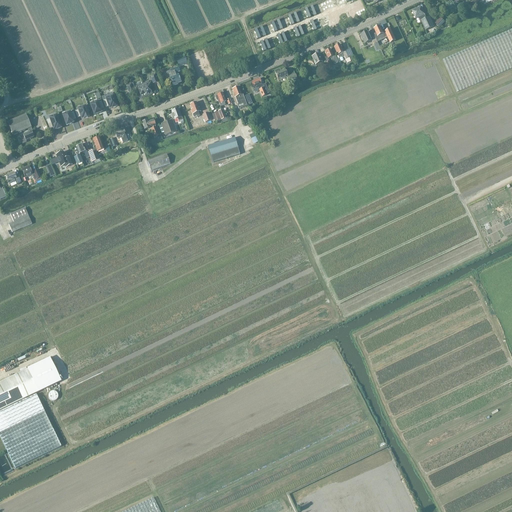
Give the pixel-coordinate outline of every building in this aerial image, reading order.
[(412,11),(416,19),(420,18),(426,31),(434,28),(429,17),(426,18),(421,7),(412,11)] [(441,18),(435,23),(440,27),(445,22),(441,18)] [(380,26),(374,29),(377,36),(380,35),(382,39),(385,37),(380,26)] [(511,29),(443,60),(457,93),(511,68),(511,29)] [(374,45),(378,43),(375,36),(371,38),(368,31),(360,35),(365,44),(372,41),(374,45)] [(340,45),(334,47),(339,58),(344,56),(345,60),(347,63),(351,61),(349,58),(353,57),(350,49),(345,51),(343,52),(340,45)] [(338,62),(336,58),(335,56),(333,56),(330,49),(325,52),(328,59),(330,58),(333,65),(338,62)] [(319,63),(322,62),(319,54),(312,57),(315,65),(318,70),(322,68),(319,63)] [(187,63),(184,57),(176,60),(178,66),(187,63)] [(170,74),(169,75),(170,79),(173,87),(177,85),(177,84),(181,83),(180,81),(178,76),(177,73),(179,72),(178,68),(172,70),(169,71),(170,74)] [(293,71),(286,74),(284,70),(280,72),(279,71),(275,72),(278,81),(286,78),(288,84),(297,80),(293,71)] [(265,84),(262,86),(259,79),(251,82),(254,90),(258,88),(262,97),(266,95),(266,94),(269,93),(265,84)] [(143,87),(147,97),(152,95),(149,87),(150,87),(150,86),(152,85),(151,81),(145,83),(146,85),(143,87)] [(141,98),(147,97),(143,87),(140,88),(139,85),(134,87),(133,85),(126,87),(129,94),(135,92),(134,91),(135,91),(137,90),(138,91),(139,91),(141,98)] [(234,98),(235,97),(238,105),(246,102),(243,94),(241,95),(238,87),(232,89),(234,94),(233,95),(234,98)] [(220,93),(219,94),(218,95),(217,95),(217,96),(216,96),(215,97),(217,100),(218,101),(219,100),(219,101),(218,101),(220,108),(225,106),(224,103),(226,102),(223,93),(221,94),(220,93)] [(117,107),(113,96),(106,99),(106,100),(103,101),(105,107),(108,106),(109,109),(112,108),(112,109),(117,107)] [(91,104),(94,115),(99,113),(101,112),(100,109),(104,108),(101,101),(98,103),(98,102),(91,104)] [(198,112),(201,112),(199,108),(198,108),(196,103),(190,105),(191,110),(193,117),(196,116),(197,117),(200,116),(198,112)] [(89,117),(85,107),(78,109),(78,110),(75,111),(77,118),(81,116),(81,119),(84,118),(84,119),(89,117)] [(172,115),(170,115),(172,119),(174,119),(174,120),(178,119),(179,122),(180,121),(181,124),(184,123),(182,117),(181,117),(178,109),(171,112),(172,115)] [(223,110),(218,112),(216,113),(218,120),(221,120),(222,123),(227,122),(223,110)] [(62,115),(66,125),(71,123),(73,122),(72,119),(75,118),(73,112),(70,113),(70,112),(62,115)] [(205,123),(211,121),(208,113),(202,115),(205,123)] [(23,135),(24,138),(21,139),(22,144),(26,142),(26,141),(34,138),(31,132),(32,132),(31,128),(28,120),(26,115),(7,123),(10,128),(13,136),(28,129),(29,133),(23,135)] [(50,119),(47,120),(50,129),(53,128),(54,130),(56,129),(56,130),(61,128),(60,125),(61,125),(59,121),(58,121),(56,116),(49,118),(50,119)] [(144,130),(155,126),(153,120),(148,122),(147,120),(142,122),(144,130)] [(172,129),(175,128),(172,120),(161,124),(165,136),(173,133),(172,129)] [(123,129),(115,132),(117,137),(117,139),(118,139),(120,138),(122,137),(122,138),(121,139),(123,143),(128,141),(123,129)] [(99,137),(96,138),(95,138),(94,138),(93,139),(92,140),(97,152),(105,149),(103,145),(102,145),(99,137)] [(239,155),(240,154),(235,138),(208,146),(212,163),(239,155)] [(76,147),(78,150),(75,151),(75,152),(76,155),(79,154),(83,153),(83,154),(84,153),(86,159),(89,158),(88,154),(87,151),(86,151),(84,148),(82,145),(76,147)] [(99,160),(96,151),(88,153),(92,163),(99,160)] [(63,152),(56,155),(61,167),(65,165),(66,168),(72,165),(69,157),(66,159),(63,152)] [(80,155),(74,158),(78,169),(84,167),(82,160),(80,155)] [(166,155),(148,162),(151,171),(170,164),(166,155)] [(22,169),(25,178),(32,175),(34,181),(35,180),(35,181),(41,179),(37,170),(32,172),(30,167),(22,169)] [(6,176),(8,182),(9,185),(14,183),(16,182),(16,185),(21,183),(19,177),(16,178),(14,173),(6,176)] [(13,222),(9,225),(12,233),(23,228),(32,224),(28,216),(25,208),(10,215),(13,222)] [(14,376),(0,382),(0,410),(25,399),(36,393),(61,381),(50,359),(28,369),(14,376)] [(25,400),(25,399),(0,410),(0,436),(15,468),(61,446),(36,394),(25,400)] [(159,511),(152,498),(124,511),(122,511),(159,511)]
